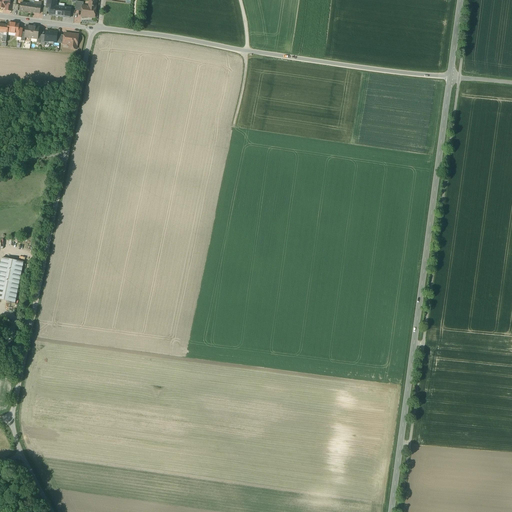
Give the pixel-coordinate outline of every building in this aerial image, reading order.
[(0,0),(0,8),(3,9),(4,8),(6,9),(9,9),(10,0),(0,0)] [(34,5),(21,3),(20,11),(40,14),(42,3),(34,2),(34,5)] [(83,12),(84,6),(84,3),(76,2),(75,11),(83,12)] [(83,12),(83,17),(95,18),(96,3),(90,2),(89,7),(84,6),(83,12)] [(71,9),(51,6),(50,16),(63,17),(63,19),(67,19),(67,18),(70,18),(71,9)] [(19,25),(9,23),(8,26),(8,32),(16,33),(18,34),(18,29),(19,25)] [(8,26),(0,24),(0,32),(4,33),(3,37),(7,37),(8,32),(8,26)] [(56,43),(57,35),(58,33),(48,31),(47,36),(46,42),(56,43)] [(71,35),(69,45),(71,45),(71,49),(76,50),(77,46),(78,36),(74,35),(73,34),(72,34),(71,35)] [(57,35),(56,43),(63,44),(64,44),(63,44),(64,36),(57,35)] [(23,263),(2,258),(0,268),(0,299),(15,303),(23,263)]
